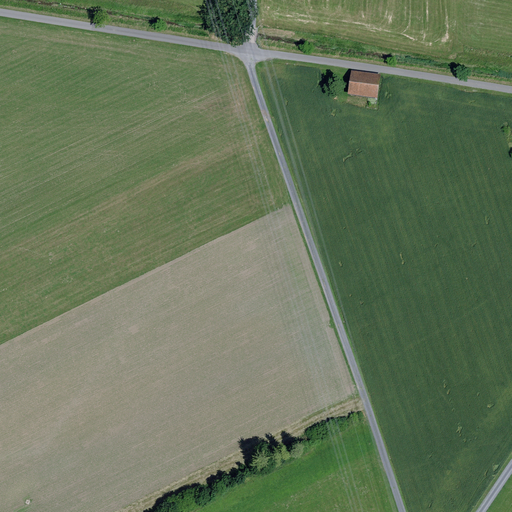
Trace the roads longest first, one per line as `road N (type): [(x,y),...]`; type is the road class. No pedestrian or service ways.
road 1 (track): [(403,511),(249,69),(252,0)]
road 2 (track): [(0,13),(511,90)]
